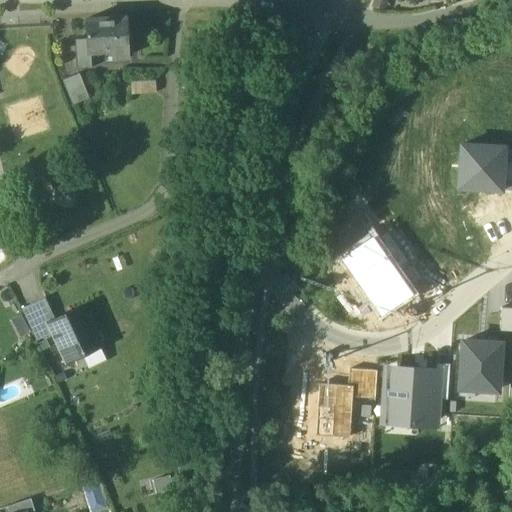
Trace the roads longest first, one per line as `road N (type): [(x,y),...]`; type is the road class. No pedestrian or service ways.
road 1 (residential): [(253,252),(300,316),(349,348),(391,347),(431,330),(511,257)]
road 2 (residential): [(235,511),(238,364),(253,252)]
road 3 (residential): [(253,252),(282,116),(322,11)]
road 4 (residential): [(495,0),(402,23),(322,11)]
